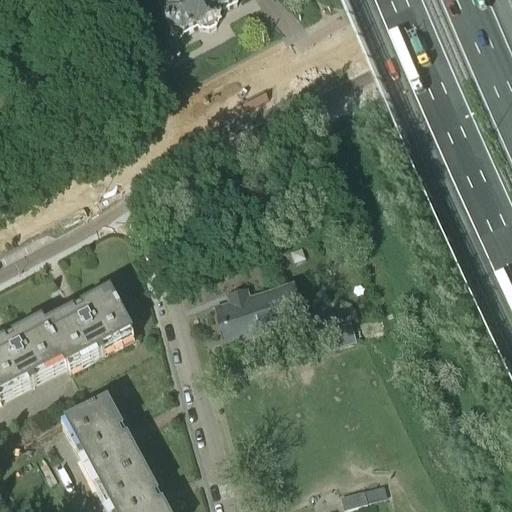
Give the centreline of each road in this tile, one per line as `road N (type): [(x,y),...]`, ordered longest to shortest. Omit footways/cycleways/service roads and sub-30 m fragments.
road 1 (residential): [(143,197),(511,1)]
road 2 (secondary): [(133,155),(433,0)]
road 3 (residential): [(227,511),(143,197)]
road 4 (motorway): [(394,0),(511,260)]
road 5 (residential): [(0,273),(143,197)]
road 6 (secondary): [(0,225),(133,155)]
